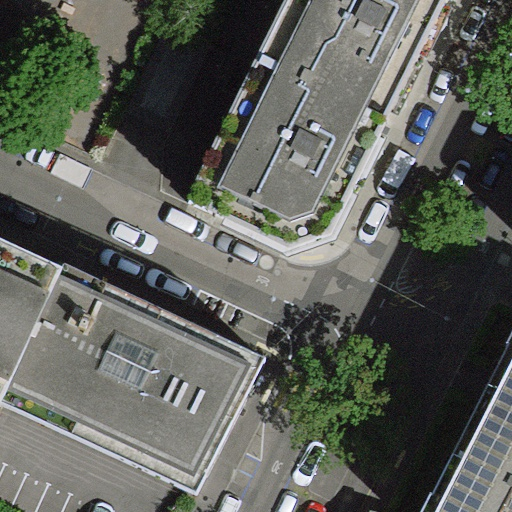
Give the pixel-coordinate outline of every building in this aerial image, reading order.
[(448,3),(441,0),(294,0),(264,62),(387,124),(448,3)] [(173,134),(212,48),(169,27),(130,113),(173,134)] [(387,124),(264,62),(191,206),(290,252),(332,237),(387,124)] [(0,404),(3,406),(60,280),(0,252),(0,404)] [(268,361),(66,270),(60,280),(3,406),(199,496),(268,361)] [(511,511),(511,350),(426,511),(511,511)]
